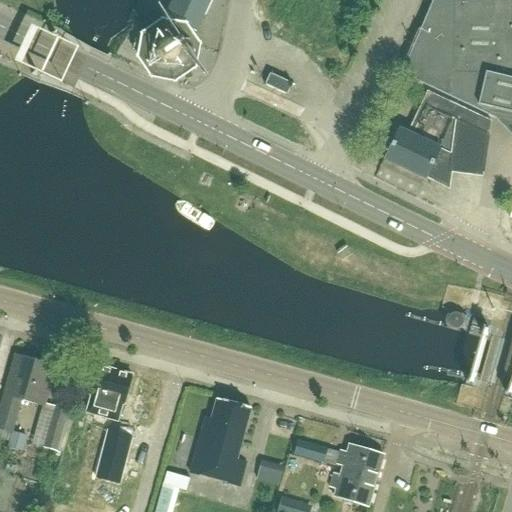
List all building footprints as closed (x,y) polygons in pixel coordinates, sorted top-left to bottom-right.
[(195,33),(209,0),(172,0),(164,19),(165,20),(165,23),(169,25),(164,34),(162,34),(162,36),(141,28),(138,40),(134,40),(132,52),(147,55),(155,68),(169,71),(181,63),(185,48),(177,37),(175,36),(179,27),(195,33)] [(511,0),(451,0),(451,1),(432,1),(424,20),(400,75),(423,84),(423,85),(511,127),(511,0)] [(269,74),(264,86),(286,96),(292,85),(269,74)] [(406,135),(398,131),(383,161),(424,180),(426,176),(446,186),(448,169),(482,174),(483,174),(490,123),(426,93),(406,135)] [(459,327),(460,327),(460,326),(461,326),(461,325),(462,325),(462,324),(462,323),(462,322),(462,321),(462,320),(462,319),(462,318),(461,318),(461,317),(461,316),(460,316),(460,315),(459,315),(458,315),(458,314),(457,314),(456,314),(456,313),(455,313),(454,313),(453,313),(452,314),(451,314),(450,314),(450,315),(449,315),(449,316),(448,316),(448,317),(447,317),(447,318),(447,319),(446,319),(446,320),(446,321),(446,322),(446,323),(447,324),(447,325),(447,326),(448,326),(448,327),(449,327),(449,328),(450,328),(451,329),(452,329),(453,329),(454,329),(455,329),(456,329),(457,329),(458,329),(458,328),(459,328),(459,327)] [(42,407),(53,368),(15,357),(0,410),(0,430),(11,434),(20,401),(42,407)] [(90,396),(85,414),(116,423),(121,405),(123,406),(131,376),(97,367),(89,396),(90,396)] [(189,474),(239,488),(246,463),(236,461),(250,409),(216,400),(210,419),(204,418),(189,474)] [(57,406),(44,448),(58,452),(71,410),(57,406)] [(108,432),(95,479),(119,485),(131,438),(108,432)] [(11,435),(8,447),(21,451),(25,439),(11,435)] [(295,455),(325,464),(329,448),(299,440),(295,455)] [(375,482),(382,457),(348,447),(346,453),(339,452),(335,466),(341,468),(340,472),(375,482)] [(176,511),(178,506),(175,505),(182,475),(168,472),(158,511),(176,511)] [(333,497),(368,507),(375,482),(340,472),(339,476),(333,475),(329,489),(335,490),(333,497)] [(278,511),(311,511),(313,506),(283,498),(278,511)]
